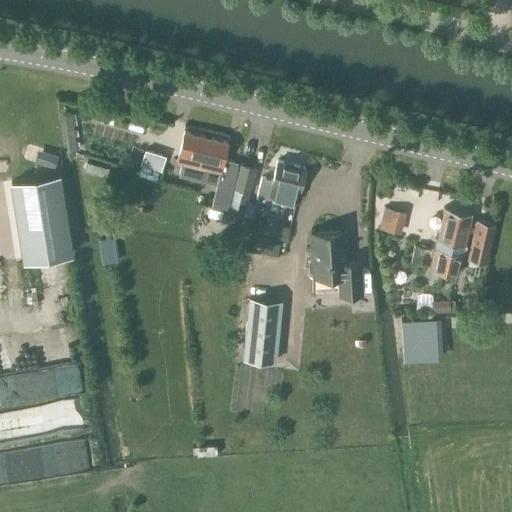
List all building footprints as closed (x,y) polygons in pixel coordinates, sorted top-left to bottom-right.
[(76,111),(65,111),(66,148),(77,147),(76,111)] [(237,163),(223,159),(228,142),(185,131),(177,162),(194,167),(193,172),(196,173),(195,176),(202,178),(205,169),(218,173),(215,184),(232,188),(236,171),(237,163)] [(160,170),(165,155),(146,149),(141,164),(160,170)] [(297,202),(306,167),(278,160),(273,179),(262,177),(256,199),(285,206),(286,200),(297,202)] [(241,223),(249,190),(255,167),(241,164),(227,219),(241,223)] [(22,262),(71,254),(59,174),(9,182),(22,262)] [(383,205),(380,228),(403,230),(405,208),(383,205)] [(466,245),(464,245),(467,232),(468,226),(471,213),(445,207),(438,239),(435,238),(433,246),(435,247),(430,269),(458,275),(463,253),(464,253),(466,245)] [(474,228),(468,226),(467,232),(473,233),(468,258),(485,262),(494,224),(476,220),(474,228)] [(344,231),(310,233),(312,257),(308,260),(308,270),(313,273),(313,277),(338,275),(339,295),(360,294),(358,261),(346,262),(344,231)] [(99,237),(104,261),(119,258),(114,234),(99,237)] [(275,363),(282,301),(248,298),(242,359),(275,363)] [(402,361),(442,359),(440,317),(400,319),(402,361)] [(0,481),(49,474),(39,407),(37,407),(38,418),(28,420),(25,400),(79,392),(74,362),(0,373),(0,481)]
